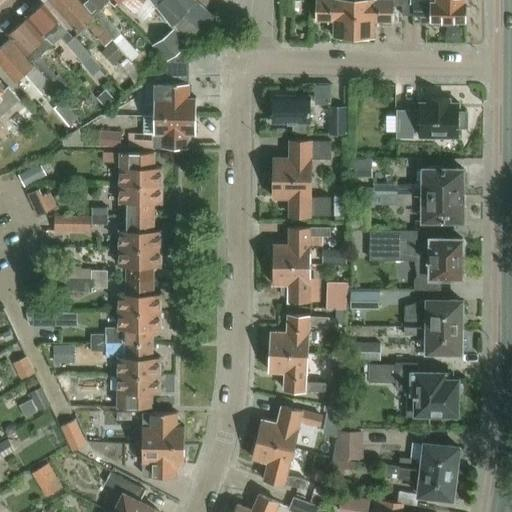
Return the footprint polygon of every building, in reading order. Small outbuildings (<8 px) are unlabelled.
[(48,0),(78,34),(87,27),(104,47),(113,40),(79,0),(48,0)] [(99,9),(108,0),(80,0),(116,41),(134,61),(141,55),(99,9)] [(120,0),(135,13),(137,10),(145,0),(120,0)] [(150,0),(145,0),(137,10),(145,18),(155,6),(150,0)] [(150,0),(155,6),(187,45),(188,45),(222,24),(195,0),(150,0)] [(293,0),(283,0),(283,15),(293,15),(293,0)] [(355,36),(355,0),(318,0),(311,0),(311,17),(318,17),(318,19),(335,20),(334,36),(355,36)] [(355,0),(355,36),(375,36),(375,20),(392,21),(392,0),(355,0)] [(403,0),(403,15),(421,15),(421,22),(432,22),(432,23),(449,24),(449,21),(465,21),(465,20),(468,16),(468,7),(465,4),(465,1),(464,0),(403,0)] [(27,18),(51,46),(68,31),(43,4),(27,18)] [(40,56),(51,46),(27,18),(9,34),(51,82),(58,76),(40,56)] [(165,61),(185,44),(172,28),(151,44),(165,61)] [(91,55),(75,37),(67,44),(83,63),(91,55)] [(33,66),(10,39),(0,47),(0,63),(16,82),(25,74),(42,94),(52,85),(34,65),(33,66)] [(114,41),(104,50),(116,63),(125,54),(115,42),(114,41)] [(155,115),(197,116),(197,98),(189,98),(189,45),(188,45),(187,45),(166,62),(165,74),(155,74),(155,84),(155,115)] [(127,57),(119,63),(134,83),(142,77),(135,68),(136,67),(127,57)] [(124,89),(131,83),(125,77),(119,83),(124,89)] [(4,90),(0,85),(0,117),(20,100),(9,86),(4,90)] [(114,98),(105,89),(97,98),(105,107),(114,98)] [(293,133),(308,133),(308,123),(310,123),(310,96),(275,95),(275,123),(293,123),(293,133)] [(398,111),(398,136),(413,136),(413,128),(420,128),(420,136),(459,137),(459,127),(467,128),(467,112),(460,112),(460,103),(450,103),(450,98),(430,98),(430,102),(420,102),(420,111),(398,111)] [(64,102),(55,109),(71,127),(79,120),(64,102)] [(347,135),(347,106),(329,106),(329,135),(347,135)] [(197,134),(197,116),(155,115),(155,117),(144,117),(144,134),(132,134),(132,147),(155,147),(155,148),(189,148),(189,134),(197,134)] [(121,132),(100,130),(99,145),(120,147),(121,132)] [(332,160),(332,149),(332,141),(291,140),(290,157),(275,157),(274,197),(290,197),(290,215),(330,215),(330,196),(311,196),(312,160),(332,160)] [(120,184),(162,185),(163,167),(155,167),(155,152),(121,152),(121,153),(121,163),(120,184)] [(121,163),(121,153),(104,153),(103,163),(121,163)] [(352,159),(353,177),(368,177),(368,159),(352,159)] [(24,186),(46,174),(39,163),(17,174),(24,186)] [(438,168),(436,166),(427,168),(424,168),(424,184),(374,184),(374,186),(352,186),(352,195),(382,195),(398,195),(398,194),(463,195),(463,183),(467,183),(467,172),(464,171),(464,169),(438,168)] [(162,203),(162,185),(120,184),(120,216),(154,216),(154,203),(162,203)] [(27,194),(37,216),(57,207),(50,193),(42,197),(39,189),(27,194)] [(463,206),(463,195),(398,194),(398,195),(382,195),(381,203),(423,204),(423,220),(427,220),(435,222),(438,220),(463,221),(463,218),(466,218),(466,206),(463,206)] [(334,195),(334,215),(335,215),(346,215),(346,195),(334,195)] [(366,201),(351,201),(352,228),(367,228),(366,201)] [(92,216),(109,216),(109,207),(92,207),(92,216)] [(53,216),(53,231),(90,231),(90,216),(53,216)] [(108,224),(109,216),(92,216),(92,224),(108,224)] [(154,230),(154,216),(120,216),(120,248),(162,248),(162,230),(154,230)] [(274,264),(311,264),(311,246),(324,246),(324,236),(331,236),(331,227),(290,227),(290,244),(274,244),(274,264)] [(463,239),(431,238),(431,243),(416,243),(416,230),(371,230),(371,259),(415,259),(418,275),(414,278),(414,290),(436,290),(436,278),(463,278),(463,239)] [(162,266),(162,248),(120,248),(120,266),(128,266),(127,279),(154,280),(154,266),(162,266)] [(322,263),(346,264),(347,251),(323,250),(322,263)] [(311,278),(311,264),(274,264),(273,284),(289,284),(289,301),(321,301),(321,278),(311,278)] [(62,278),(108,279),(108,271),(92,270),(92,268),(81,268),(81,265),(62,265),(62,278)] [(108,288),(108,279),(62,278),(62,291),(92,291),(92,288),(108,288)] [(154,294),(154,280),(127,279),(127,293),(119,293),(119,311),(161,311),(161,294),(154,294)] [(327,282),(326,308),(336,309),(345,309),(346,309),(347,283),(327,282)] [(379,307),(379,290),(359,290),(359,307),(379,307)] [(404,326),(462,326),(462,315),(464,313),(465,306),(462,303),(462,300),(427,300),(427,298),(405,306),(404,326)] [(336,309),(336,322),(345,322),(345,309),(336,309)] [(161,329),(161,311),(119,311),(119,328),(107,328),(107,334),(108,343),(127,343),(153,343),(153,329),(161,329)] [(36,326),(58,326),(58,313),(36,313),(36,326)] [(271,351),(307,353),(310,324),(329,326),(330,317),(289,315),(288,332),(272,331),(271,351)] [(462,338),(462,326),(404,326),(404,334),(427,335),(427,352),(462,353),(462,349),(464,347),(464,340),(462,338)] [(10,330),(2,333),(6,341),(14,337),(10,330)] [(91,342),(108,343),(107,334),(91,334),(91,342)] [(381,341),(353,341),(353,358),(381,359),(381,341)] [(108,351),(108,343),(91,342),(91,351),(108,351)] [(153,357),(153,343),(127,343),(127,357),(119,357),(119,375),(161,375),(161,357),(153,357)] [(69,346),(55,347),(55,362),(69,362),(69,346)] [(305,380),(307,353),(271,351),(270,371),(289,372),(288,389),(324,391),(325,381),(305,380)] [(34,371),(26,355),(12,362),(20,378),(34,371)] [(417,372),(417,362),(397,362),(397,365),(370,365),(370,382),(397,383),(397,389),(406,389),(406,394),(407,394),(407,416),(430,416),(430,414),(458,414),(458,394),(462,392),(463,388),(462,384),(458,382),(458,379),(447,379),(447,374),(453,374),(453,372),(417,372)] [(160,393),(161,375),(119,375),(118,396),(118,407),(153,407),(153,393),(160,393)] [(334,384),(333,404),(343,404),(344,384),(334,384)] [(30,393),(39,410),(51,404),(42,387),(30,393)] [(82,395),(82,405),(102,405),(102,396),(82,395)] [(327,412),(323,434),(337,437),(342,408),(338,407),(324,404),(323,410),(327,412)] [(319,424),(321,415),(282,406),(278,423),(263,419),(258,439),(293,447),(299,419),(319,424)] [(143,425),(143,444),(185,444),(185,427),(177,427),(177,413),(177,412),(176,412),(143,412),(143,425)] [(86,446),(75,422),(62,428),(73,452),(86,446)] [(339,430),(338,446),(363,447),(364,431),(339,430)] [(0,458),(14,449),(7,438),(0,442),(0,458)] [(287,475),(293,447),(258,439),(253,458),(269,462),(265,479),(302,487),(300,496),(322,501),(325,488),(306,481),(306,479),(287,475)] [(401,466),(456,473),(458,461),(460,459),(461,452),(459,450),(459,447),(425,443),(423,462),(402,460),(401,466)] [(143,444),(143,474),(146,476),(177,477),(177,462),(185,462),(185,444),(143,444)] [(49,497),(64,488),(50,464),(35,473),(49,497)] [(456,473),(401,466),(401,467),(384,465),(383,473),(400,475),(400,478),(421,480),(419,495),(453,499),(454,495),(456,493),(457,486),(455,484),(456,473)] [(146,490),(113,473),(111,472),(106,483),(124,493),(114,511),(159,511),(160,511),(141,501),(146,490)] [(235,511),(274,511),(279,503),(259,494),(253,510),(238,504),(235,511)] [(341,495),(339,511),(345,511),(348,511),(351,496),(341,495)] [(293,497),(288,509),(294,511),(320,511),(323,506),(321,506),(300,499),(293,497)] [(402,511),(404,503),(376,499),(374,511),(402,511)]
